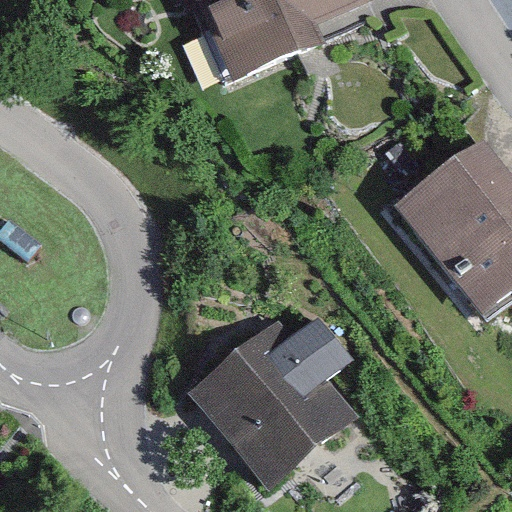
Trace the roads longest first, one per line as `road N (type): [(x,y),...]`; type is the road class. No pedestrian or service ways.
road 1 (residential): [(72,418),(114,352),(134,275),(115,206),(0,109)]
road 2 (residential): [(72,418),(164,511)]
